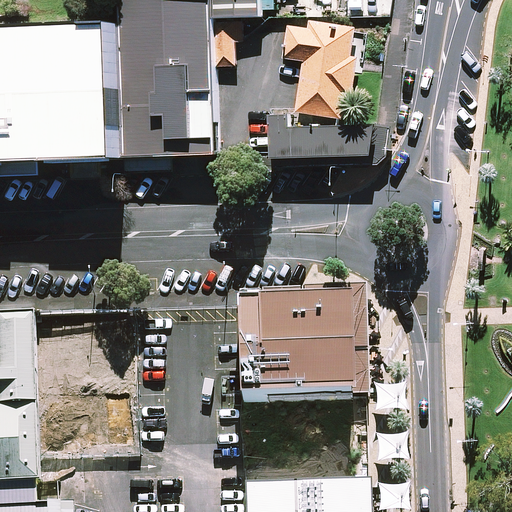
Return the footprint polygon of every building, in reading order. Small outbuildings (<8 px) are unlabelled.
[(170,0),(122,0),(126,159),(221,155),(214,0),(171,1),(170,0)] [(262,0),(216,0),(217,19),(263,18),(262,0)] [(337,0),(310,0),(310,16),(338,17),(337,0)] [(343,108),(356,24),(296,15),(292,46),(310,48),(302,101),(343,108)] [(119,25),(0,29),(0,159),(124,153),(119,25)] [(372,117),(278,121),(279,161),(374,158),(372,117)] [(357,298),(243,301),(245,399),(359,396),(357,298)] [(37,313),(0,313),(0,405),(40,404),(37,313)] [(0,483),(42,482),(40,404),(0,405),(0,483)] [(260,425),(260,406),(245,405),(244,425),(260,425)] [(42,482),(0,483),(0,511),(76,511),(76,503),(61,504),(43,504),(42,482)] [(375,511),(375,486),(252,489),(252,511),(375,511)]
